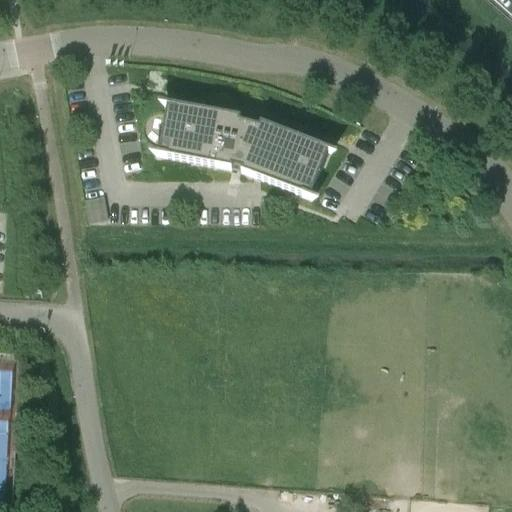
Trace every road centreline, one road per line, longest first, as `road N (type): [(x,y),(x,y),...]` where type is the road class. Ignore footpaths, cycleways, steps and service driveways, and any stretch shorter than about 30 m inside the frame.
road 1 (unclassified): [(511,198),(433,116),(335,67),(249,59),(171,40),(92,40),(0,55)]
road 2 (unclassified): [(104,511),(71,300)]
